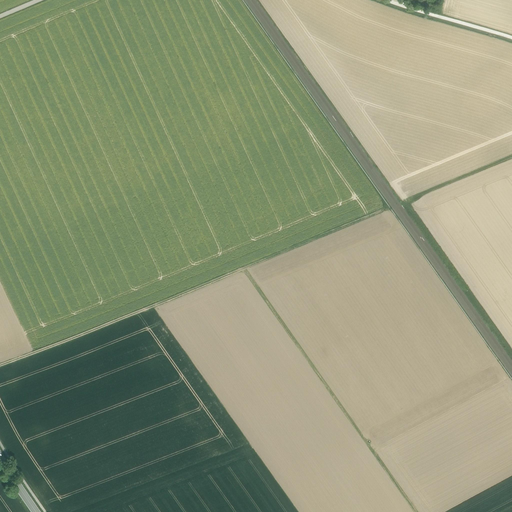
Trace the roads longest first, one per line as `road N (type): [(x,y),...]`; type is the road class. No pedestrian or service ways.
road 1 (track): [(381,212),(0,365)]
road 2 (track): [(236,431),(237,445),(66,511)]
road 3 (track): [(388,0),(511,37)]
